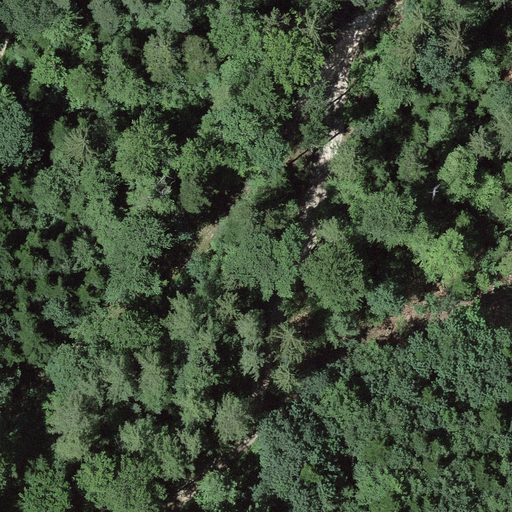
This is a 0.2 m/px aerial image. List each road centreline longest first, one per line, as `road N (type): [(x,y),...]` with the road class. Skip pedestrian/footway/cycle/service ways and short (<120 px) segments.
road 1 (track): [(342,52),(266,168),(203,245),(0,416)]
road 2 (track): [(342,52),(331,169),(271,354),(257,433)]
road 3 (track): [(257,433),(165,511)]
